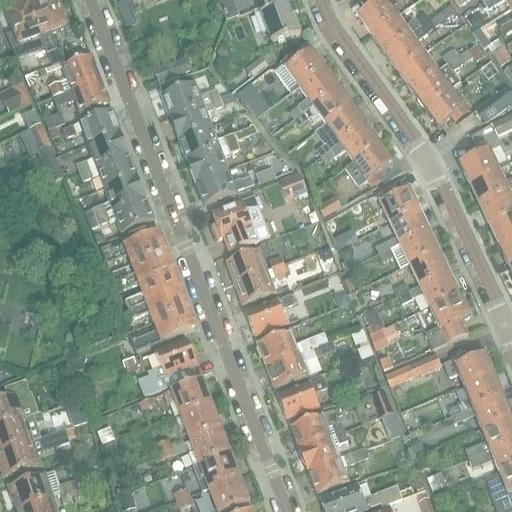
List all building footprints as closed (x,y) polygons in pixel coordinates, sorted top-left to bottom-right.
[(29,4),(28,4),(45,50),(52,69),(66,64),(60,51),(56,52),(50,37),(66,31),(57,7),(59,6),(57,0),(48,0),(47,1),(47,3),(31,9),(29,4)] [(217,0),(226,23),(239,18),(232,0),(217,0)] [(357,18),(371,38),(398,18),(389,6),(396,0),(369,0),(368,2),(372,7),(357,18)] [(441,0),(439,0),(428,10),(437,21),(451,10),(441,0)] [(466,0),(458,0),(454,3),(459,10),(468,3),(466,0)] [(503,3),(510,13),(511,11),(511,0),(493,0),(484,6),(488,13),(503,3)] [(6,12),(19,46),(11,49),(24,80),(40,74),(32,54),(45,50),(28,4),(25,5),(24,2),(14,6),(15,9),(6,12)] [(272,46),(300,35),(294,18),(297,17),(294,7),(290,8),(289,4),(260,14),(254,17),(260,34),(267,32),(272,46)] [(511,32),(511,11),(510,13),(511,16),(511,22),(500,31),(504,38),(511,32)] [(479,15),(466,23),(472,33),(485,24),(479,15)] [(371,38),(384,56),(411,37),(430,24),(425,17),(415,24),(414,22),(405,28),(398,18),(371,38)] [(435,20),(430,24),(434,30),(440,26),(435,20)] [(384,56),(398,75),(424,56),(415,43),(425,37),(434,30),(430,24),(411,37),(384,56)] [(483,30),(473,37),(482,51),(492,44),(483,30)] [(476,48),(468,54),(475,65),(484,59),(476,48)] [(499,68),(510,60),(503,49),(491,56),(499,68)] [(292,96),(299,91),(326,71),(312,51),(296,63),(292,57),(281,65),(273,71),(292,96)] [(452,54),(442,61),(447,67),(456,61),(452,54)] [(398,75),(411,93),(438,74),(424,56),(398,75)] [(100,83),(91,59),(63,70),(68,82),(48,90),(52,101),(72,94),(100,83)] [(261,60),(247,71),(253,80),(268,69),(261,60)] [(456,61),(447,67),(452,75),(461,68),(456,61)] [(154,72),(158,84),(176,77),(172,66),(154,72)] [(425,112),(452,93),(461,86),(452,75),(447,67),(438,74),(411,93),(425,112)] [(511,67),(503,73),(511,85),(511,84),(511,67)] [(298,110),(303,117),(340,90),(326,71),(299,91),(308,103),(298,110)] [(161,96),(170,119),(218,101),(214,91),(198,98),(193,85),(182,89),(178,80),(159,87),(163,96),(161,96)] [(109,106),(100,83),(72,94),(52,101),(55,109),(76,102),(81,116),(109,106)] [(21,85),(9,91),(12,96),(19,111),(31,105),(24,90),(21,85)] [(250,87),(237,97),(244,105),(257,95),(250,87)] [(511,94),(508,89),(475,112),(484,125),(511,104),(511,94)] [(318,117),(327,128),(353,109),(340,90),(303,117),(308,124),(318,117)] [(469,117),(452,93),(425,112),(438,131),(453,120),(458,126),(469,117)] [(169,119),(175,134),(178,141),(179,141),(210,129),(205,116),(221,110),(218,101),(170,119),(169,119)] [(324,146),(329,153),(366,126),(353,109),(327,128),(334,139),(324,146)] [(303,117),(298,110),(289,117),(294,124),(303,117)] [(27,130),(40,125),(34,112),(21,118),(27,130)] [(83,133),(89,148),(120,136),(111,114),(61,133),(63,141),(83,133)] [(46,133),(64,126),(60,115),(42,122),(46,133)] [(308,124),(303,117),(294,124),(299,131),(308,124)] [(511,117),(492,127),(498,139),(511,132),(511,117)] [(31,130),(28,131),(38,153),(41,151),(50,148),(40,126),(31,130)] [(247,129),(231,135),(234,144),(257,135),(250,126),(248,128),(247,129)] [(344,153),(353,165),(379,145),(366,126),(329,153),(334,160),(344,153)] [(179,141),(187,163),(234,144),(231,135),(215,141),(210,129),(179,141)] [(78,178),(97,170),(129,158),(120,136),(89,148),(94,161),(74,168),(78,178)] [(459,165),(469,187),(499,173),(493,161),(500,157),(493,141),(473,151),(476,157),(459,165)] [(187,163),(195,185),(227,172),(222,159),(237,153),(234,144),(187,163)] [(353,165),(345,171),(358,189),(366,183),(371,190),(380,184),(382,187),(401,175),(393,164),(379,145),(353,165)] [(329,153),(324,146),(314,153),(320,160),(329,153)] [(64,147),(53,150),(56,165),(67,162),(64,147)] [(325,167),(334,160),(329,153),(320,160),(325,167)] [(100,177),(106,192),(137,180),(129,158),(97,170),(78,178),(80,184),(100,177)] [(57,165),(45,170),(52,186),(64,181),(57,165)] [(271,171),(255,177),(258,186),(274,180),(271,171)] [(232,185),(227,172),(195,185),(196,184),(204,206),(237,194),(254,187),(251,179),(233,185),(233,184),(232,185)] [(469,187),(479,208),(509,193),(511,191),(511,180),(504,184),(499,173),(469,187)] [(299,177),(278,185),(283,197),(304,189),(299,177)] [(95,221),(114,214),(145,202),(137,180),(106,192),(110,204),(91,211),(95,221)] [(321,189),(314,194),(318,199),(325,194),(321,189)] [(376,198),(389,227),(419,213),(409,192),(392,200),(388,193),(376,198)] [(509,193),(479,208),(489,229),(511,217),(511,200),(509,193)] [(215,226),(211,227),(217,243),(223,240),(229,254),(269,239),(263,225),(251,230),(246,215),(258,211),(254,199),(241,204),(242,205),(212,217),(215,226)] [(333,199),(317,208),(324,219),(339,209),(333,199)] [(154,224),(145,202),(114,214),(95,221),(97,228),(117,221),(123,236),(154,224)] [(91,211),(82,215),(86,225),(95,221),(91,211)] [(378,257),(399,247),(429,233),(419,213),(389,227),(395,240),(374,249),(378,257)] [(511,217),(489,229),(499,249),(511,243),(511,217)] [(95,221),(86,225),(89,232),(97,228),(95,221)] [(399,247),(378,257),(381,265),(394,259),(400,273),(409,268),(439,255),(429,233),(399,247)] [(128,257),(132,268),(166,255),(158,235),(111,252),(110,248),(101,252),(106,266),(128,257)] [(341,238),(333,241),(338,251),(346,247),(341,238)] [(511,243),(499,249),(509,270),(511,268),(511,243)] [(338,251),(337,251),(343,264),(350,261),(353,252),(349,245),(346,247),(338,251)] [(329,249),(318,253),(322,263),(333,259),(329,249)] [(258,253),(226,265),(235,287),(266,275),(262,266),(258,253)] [(139,286),(173,274),(166,255),(132,268),(136,277),(117,284),(120,293),(139,286)] [(409,268),(419,289),(449,275),(439,255),(409,268)] [(280,259),(268,264),(271,273),(284,268),(280,259)] [(284,268),(271,273),(274,280),(287,276),(284,268)] [(125,303),(129,313),(180,293),(173,274),(139,286),(143,296),(125,303)] [(266,275),(235,287),(243,308),(274,296),(269,282),(266,275)] [(423,297),(429,310),(459,296),(449,275),(419,289),(409,294),(412,302),(423,297)] [(397,299),(409,294),(405,285),(394,291),(397,299)] [(150,314),(155,325),(188,312),(180,293),(129,313),(132,321),(150,314)] [(412,303),(412,302),(409,294),(397,299),(401,308),(412,303)] [(338,297),(335,303),(338,309),(349,305),(345,295),(338,297)] [(469,317),(459,296),(429,310),(438,329),(425,336),(433,352),(467,337),(460,321),(469,317)] [(281,312),(295,307),(291,298),(246,315),(255,338),(286,327),(281,312)] [(136,354),(175,339),(196,332),(188,312),(155,325),(158,333),(132,343),(136,354)] [(377,322),(368,326),(373,336),(384,331),(381,324),(377,322)] [(373,336),(370,338),(374,346),(384,342),(386,345),(397,340),(391,328),(384,331),(373,336)] [(362,333),(351,337),(356,348),(367,344),(362,333)] [(266,369),(312,352),(326,346),(323,337),(294,348),(289,334),(258,346),(266,369)] [(144,400),(175,387),(197,379),(192,368),(196,366),(188,343),(156,356),(161,369),(147,375),(148,378),(137,383),(144,400)] [(326,346),(312,352),(315,361),(333,353),(330,345),(326,346)] [(368,347),(357,352),(361,363),(372,359),(372,358),(368,347)] [(315,361),(312,352),(266,369),(275,391),(307,379),(302,365),(315,361)] [(78,355),(66,359),(72,375),(83,371),(78,355)] [(458,376),(464,389),(494,377),(485,355),(467,362),(465,355),(451,361),(452,362),(442,366),(448,381),(458,376)] [(384,377),(389,388),(413,378),(414,379),(440,368),(435,356),(384,377)] [(372,359),(361,363),(364,368),(370,371),(376,369),(372,359)] [(457,407),(460,415),(502,398),(494,377),(464,389),(468,401),(456,406),(457,407)] [(179,417),(180,419),(212,407),(202,382),(162,397),(166,409),(169,408),(173,419),(179,417)] [(313,396),(326,391),(323,382),(278,399),(287,422),(318,410),(313,396)] [(13,398),(0,402),(0,428),(30,418),(36,416),(30,397),(28,398),(24,386),(10,391),(13,398)] [(347,397),(352,412),(367,407),(362,392),(347,397)] [(391,415),(383,392),(372,397),(381,419),(391,415)] [(476,420),(481,432),(511,419),(502,398),(460,415),(450,420),(454,429),(476,420)] [(141,416),(155,410),(152,400),(137,406),(141,416)] [(180,419),(190,444),(221,431),(212,407),(180,419)] [(457,407),(446,412),(450,420),(460,415),(457,407)] [(299,452),(298,452),(299,453),(301,452),(344,436),(340,426),(339,427),(334,413),(291,429),(299,452)] [(394,414),(385,418),(391,433),(399,429),(394,414)] [(0,428),(0,453),(39,441),(35,427),(42,425),(39,415),(30,418),(0,428)] [(84,415),(72,419),(75,429),(87,425),(84,415)] [(464,453),(468,462),(511,443),(511,421),(511,419),(481,432),(486,444),(464,453)] [(193,452),(199,468),(231,456),(221,431),(190,444),(171,451),(174,459),(193,452)] [(68,446),(63,433),(39,441),(0,453),(0,462),(5,479),(38,468),(34,457),(68,446)] [(308,474),(308,475),(352,458),(352,457),(339,462),(334,449),(347,444),(344,436),(301,452),(299,453),(307,474),(308,474)] [(156,457),(171,451),(167,442),(153,447),(156,457)] [(419,443),(409,447),(414,460),(423,456),(425,455),(419,443)] [(471,471),(493,462),(498,475),(511,468),(511,443),(468,462),(471,471)] [(114,445),(105,448),(108,458),(118,454),(114,445)] [(175,461),(174,459),(171,451),(156,457),(160,466),(175,461)] [(199,468),(193,470),(203,495),(209,493),(240,480),(231,456),(199,468)] [(414,460),(413,460),(419,475),(429,471),(423,456),(414,460)] [(355,465),(352,458),(308,475),(316,496),(347,484),(342,470),(355,465)] [(511,511),(511,468),(498,475),(484,480),(493,502),(498,500),(502,511),(511,511)] [(15,504),(17,511),(51,500),(44,477),(11,488),(16,503),(15,504)] [(232,511),(250,505),(240,480),(209,493),(215,511),(232,511)] [(57,498),(67,495),(64,484),(54,487),(57,498)] [(423,484),(412,488),(415,497),(426,492),(423,484)] [(381,509),(415,497),(412,488),(398,493),(396,488),(370,498),(366,486),(358,489),(321,503),(324,511),(365,511),(380,507),(381,509)] [(176,505),(190,499),(186,490),(172,495),(176,505)] [(67,495),(57,498),(61,509),(70,505),(67,495)] [(129,511),(134,511),(129,495),(116,499),(120,511),(129,511)] [(178,511),(185,511),(194,509),(190,499),(176,505),(178,511)] [(55,511),(51,500),(17,511),(55,511)] [(432,511),(428,502),(419,506),(421,511),(432,511)]
